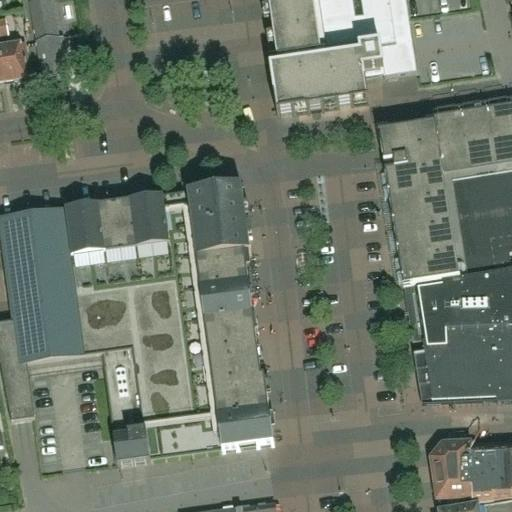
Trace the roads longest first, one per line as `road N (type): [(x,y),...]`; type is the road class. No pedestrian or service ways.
road 1 (residential): [(307,481),(269,166)]
road 2 (residential): [(307,481),(143,511)]
road 3 (residential): [(120,114),(140,112),(269,166)]
road 4 (residential): [(0,132),(120,114)]
